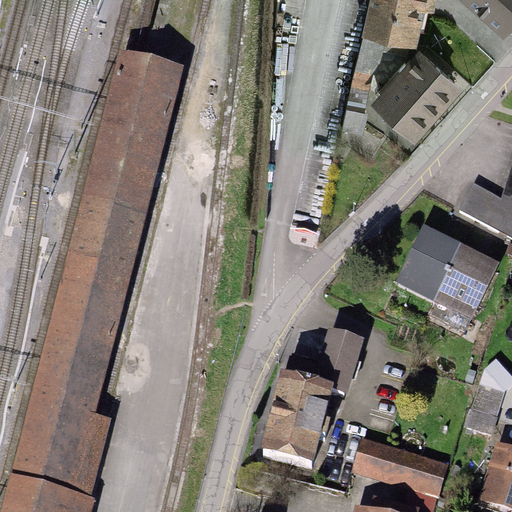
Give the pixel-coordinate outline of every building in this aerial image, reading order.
[(372,0),(343,131),(361,133),(384,49),(417,51),(431,0),(372,0)] [(511,0),(462,0),(507,40),(511,34),(511,0)] [(88,511),(89,511),(112,417),(98,412),(183,67),(122,52),(7,489),(0,511),(88,511)] [(420,58),(374,108),(416,146),(462,96),(420,58)] [(472,190),(461,216),(511,240),(511,170),(502,207),(472,190)] [(425,239),(401,287),(440,307),(436,315),(468,331),(496,275),(484,269),(440,246),(425,239)] [(289,368),(264,475),(316,487),(335,405),(345,407),(358,351),(329,344),(321,376),(289,368)] [(484,391),(467,429),(488,438),(505,400),(484,391)] [(366,447),(355,482),(431,507),(443,472),(366,447)] [(511,511),(511,460),(497,457),(482,511),(486,511),(511,511)]
